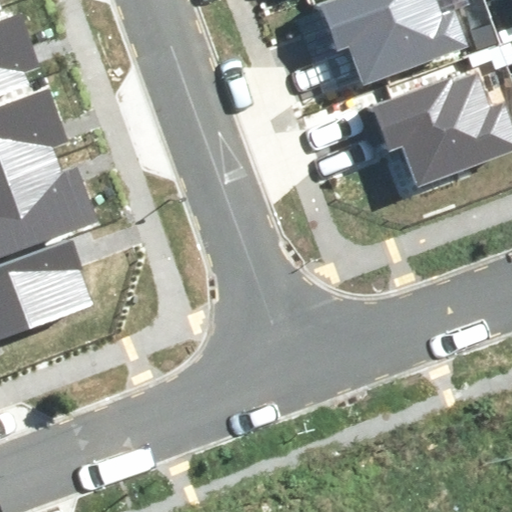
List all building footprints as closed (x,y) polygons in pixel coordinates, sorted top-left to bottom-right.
[(455,37),(443,5),(429,11),(424,0),(313,0),(328,37),(338,34),(354,75),(455,37)] [(0,82),(28,73),(23,59),(36,54),(20,9),(0,15),(0,82)] [(367,100),(379,131),(393,126),(413,180),(510,143),(494,99),(484,103),(468,61),(367,100)] [(0,244),(92,213),(73,157),(59,162),(52,140),(67,135),(48,79),(0,95),(0,244)] [(0,327),(72,302),(67,288),(80,283),(64,238),(0,260),(0,327)]
